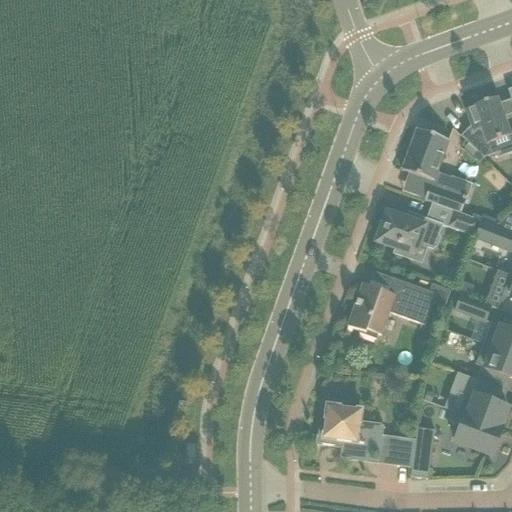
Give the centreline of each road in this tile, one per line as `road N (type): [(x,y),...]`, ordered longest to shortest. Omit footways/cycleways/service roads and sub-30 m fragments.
road 1 (tertiary): [(248,489),(247,448),(265,378),(358,112),(379,76)]
road 2 (residential): [(248,489),(404,503),(511,501)]
road 3 (tertiary): [(379,76),(511,22)]
